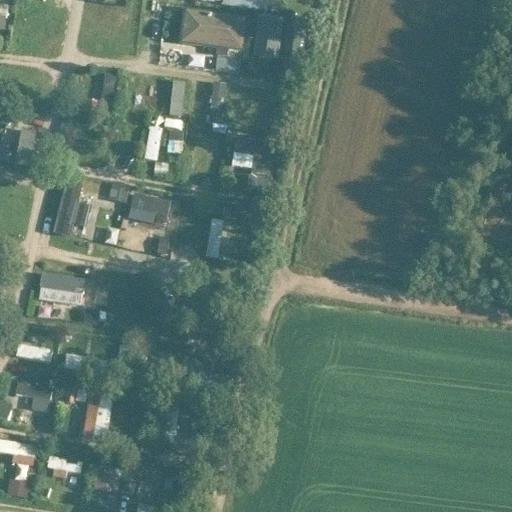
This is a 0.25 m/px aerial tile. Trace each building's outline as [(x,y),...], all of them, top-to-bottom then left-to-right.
[(0,1),(0,17),(20,17),(19,1),(0,1)] [(191,17),(202,18),(203,3),(192,2),(191,17)] [(98,4),(96,39),(108,40),(108,44),(126,46),(128,6),(98,4)] [(228,38),(230,10),(217,9),(215,37),(228,38)] [(256,31),(255,43),(282,47),(283,35),(282,35),(283,23),(265,20),(263,32),(256,31)] [(308,62),(311,41),(295,39),(292,60),(308,62)] [(110,68),(112,105),(127,104),(126,68),(110,68)] [(20,110),(47,111),(49,85),(21,83),(20,110)] [(236,85),(221,84),(220,116),(235,117),(236,85)] [(174,119),(172,128),(190,132),(192,122),(174,119)] [(150,167),(173,167),(173,129),(151,129),(150,167)] [(194,164),(196,136),(175,135),(174,163),(194,164)] [(237,140),(235,156),(253,158),(252,177),(271,179),(276,145),(237,140)] [(12,161),(38,165),(40,145),(15,142),(12,161)] [(86,233),(91,212),(78,209),(82,193),(68,190),(56,240),(70,244),(73,230),(86,233)] [(135,194),(133,223),(183,225),(185,197),(135,194)] [(217,260),(232,260),(234,219),(219,219),(217,260)] [(119,225),(114,242),(125,245),(130,229),(119,225)] [(93,310),(94,275),(53,273),(52,308),(93,310)] [(104,304),(128,310),(134,285),(110,279),(104,304)] [(73,370),(113,377),(115,361),(76,354),(73,370)] [(27,403),(62,401),(61,379),(26,381),(27,403)] [(98,393),(97,439),(122,440),(124,394),(98,393)] [(166,402),(158,446),(172,449),(181,405),(166,402)] [(9,440),(8,456),(48,459),(49,443),(9,440)] [(76,487),(93,488),(95,452),(61,450),(59,471),(77,473),(76,487)] [(21,496),(42,497),(44,466),(23,465),(21,496)]
